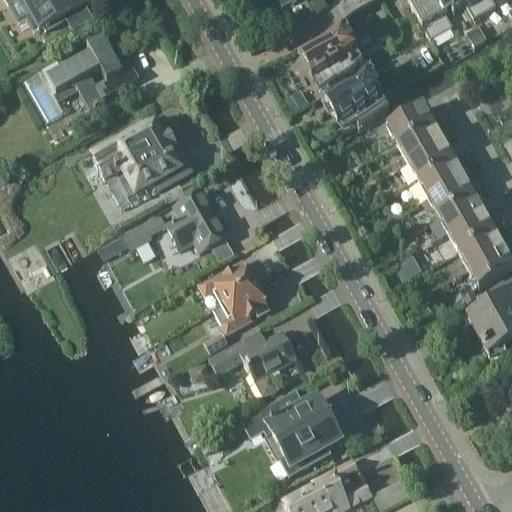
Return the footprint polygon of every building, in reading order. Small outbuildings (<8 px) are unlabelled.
[(2,0),(7,7),(14,3),(14,5),(21,1),(22,1),(21,0),(25,0),(35,16),(30,19),(38,33),(39,34),(43,31),(45,35),(61,26),(59,22),(64,19),(73,35),(92,24),(83,8),(94,3),(92,0),(2,0)] [(419,0),(408,7),(430,46),(452,33),(444,19),(451,15),(452,18),(454,17),(453,14),(464,8),(473,24),(459,0),(419,0)] [(511,0),(459,0),(473,24),(495,12),(488,0),(511,0)] [(347,39),(302,63),(318,93),(363,69),(347,39)] [(121,75),(102,42),(86,50),(90,56),(46,81),(56,99),(73,89),(90,117),(105,108),(103,103),(139,83),(131,70),(121,75)] [(368,78),(324,104),(342,136),(356,128),(358,133),(389,115),(368,78)] [(299,94),(282,104),(289,117),(307,107),(299,94)] [(386,133),(396,151),(432,131),(429,125),(431,123),(424,111),(386,133)] [(174,151),(167,139),(163,141),(155,128),(150,131),(149,129),(135,137),(132,132),(111,144),(114,149),(91,162),(105,186),(114,180),(127,204),(158,187),(161,192),(191,175),(176,149),(174,151)] [(432,131),(396,151),(406,169),(445,147),(439,136),(436,137),(432,131)] [(445,147),(406,169),(416,187),(453,166),(449,160),(451,159),(445,147)] [(416,187),(427,205),(465,183),(459,171),(457,172),(453,166),(416,187)] [(427,205),(437,222),(473,202),(470,196),(472,194),(465,183),(427,205)] [(193,249),(198,259),(228,241),(202,196),(172,212),(177,222),(163,229),(178,257),(193,249)] [(437,222),(447,240),(485,218),(479,207),(477,208),(473,202),(437,222)] [(447,240),(457,258),(493,237),(490,231),(492,229),(485,218),(447,240)] [(148,240),(162,232),(157,223),(125,241),(132,254),(150,244),(148,240)] [(457,258),(467,276),(505,254),(499,242),(497,244),(493,237),(457,258)] [(103,265),(106,263),(127,252),(121,241),(97,254),(103,265)] [(467,276),(476,291),(477,294),(511,274),(511,270),(510,266),(511,265),(505,254),(467,276)] [(225,308),(258,289),(251,277),(250,278),(244,269),(226,279),(225,277),(201,290),(206,298),(216,292),(225,308)] [(258,289),(225,308),(214,315),(228,338),(252,324),(251,322),(269,312),(264,302),(265,301),(258,289)] [(475,303),(469,291),(458,298),(464,309),(475,303)] [(511,345),(511,309),(508,302),(467,324),(487,359),(488,359),(489,365),(505,361),(503,350),(511,345)] [(259,335),(208,363),(217,379),(241,365),(254,388),(255,387),(263,401),(277,394),(269,379),(296,364),(281,337),(265,346),(259,335)] [(220,338),(203,347),(209,358),(226,348),(220,338)] [(205,370),(189,374),(193,388),(209,384),(205,370)] [(277,464),(278,466),(287,483),(331,458),(327,452),(341,444),(317,402),(304,410),(296,396),(258,416),(266,430),(264,431),(281,462),(277,464)] [(348,511),(372,500),(352,464),(308,487),(309,492),(302,495),(300,490),(282,500),(285,506),(281,508),(283,511),(348,511)]
